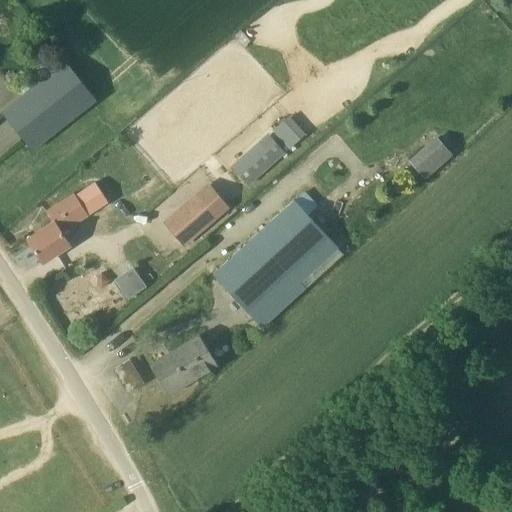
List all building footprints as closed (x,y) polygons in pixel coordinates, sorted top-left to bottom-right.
[(94,100),(64,61),(1,111),(32,149),(94,100)] [(452,155),(436,137),(409,161),(425,180),(452,155)] [(241,157),(231,166),(248,186),(285,154),(276,144),(249,168),(241,157)] [(230,208),(209,183),(163,222),(185,247),(230,208)] [(87,216),(80,205),(73,193),(46,211),(54,222),(27,240),(42,263),(69,246),(61,233),(87,216)] [(335,248),(292,203),(215,273),(264,327),(306,288),(300,281),(321,261),(320,261),(335,248)] [(137,265),(117,277),(131,298),(151,285),(137,265)] [(200,335),(168,355),(172,362),(155,372),(169,394),(189,382),(217,365),(200,335)] [(129,360),(114,369),(128,393),(144,384),(129,360)]
